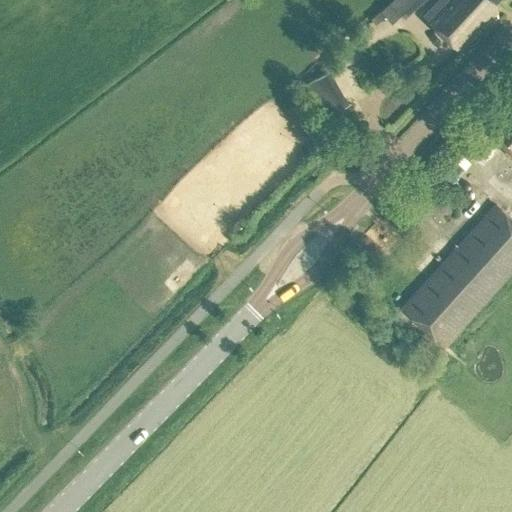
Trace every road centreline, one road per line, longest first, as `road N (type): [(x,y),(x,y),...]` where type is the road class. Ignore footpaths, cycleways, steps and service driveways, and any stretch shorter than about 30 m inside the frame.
road 1 (tertiary): [(254,310),(57,511)]
road 2 (tertiary): [(511,32),(355,202)]
road 3 (tertiary): [(254,310),(315,272),(355,202)]
road 4 (tertiary): [(355,202),(289,248),(254,310)]
